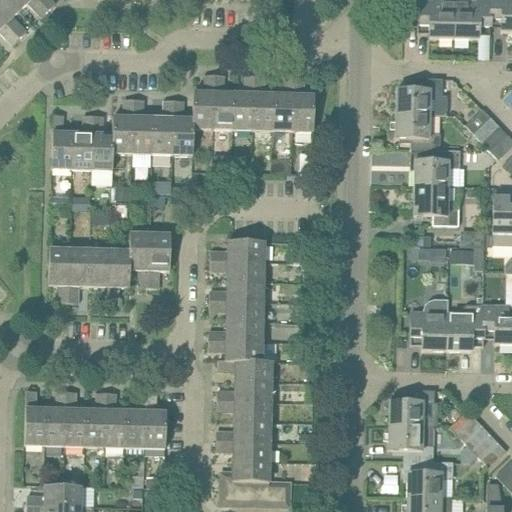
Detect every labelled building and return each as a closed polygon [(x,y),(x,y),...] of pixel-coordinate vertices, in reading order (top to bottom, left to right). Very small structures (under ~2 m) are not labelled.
[(7,0),(0,0),(0,21),(19,41),(25,34),(12,20),(19,12),(7,0)] [(41,19),(48,13),(35,0),(7,0),(19,12),(27,5),(41,19)] [(35,0),(48,13),(54,6),(48,0),(35,0)] [(488,0),(489,4),(454,3),(452,41),(477,42),(478,32),(488,33),(488,38),(489,38),(489,0),(488,0)] [(511,0),(489,0),(489,38),(490,25),(500,25),(500,35),(511,34),(511,0)] [(428,41),(452,41),(454,3),(417,2),(417,36),(418,36),(418,31),(428,31),(428,41)] [(0,34),(12,47),(19,41),(0,21),(0,34)] [(192,131),(212,132),(213,78),(204,77),(203,95),(192,95),(192,121),(192,131)] [(212,132),(232,132),(233,96),(223,95),(223,78),(213,78),(212,132)] [(232,132),(252,133),(253,79),(244,79),(243,96),(233,96),(232,132)] [(252,133),(272,133),(273,97),(262,96),(263,79),(253,79),(252,133)] [(273,97),(272,133),(292,134),(293,80),(284,80),(283,97),(273,97)] [(303,80),(293,80),(292,134),(312,134),(313,98),(302,98),(303,80)] [(394,117),(429,117),(446,118),(446,98),(440,98),(441,81),(415,81),(415,93),(395,92),(394,117)] [(112,156),(131,156),(133,102),(123,102),(123,120),(112,119),(111,137),(112,137),(111,156),(112,156)] [(131,156),(151,157),(152,120),(142,120),(142,103),(133,102),(131,156)] [(151,157),(171,157),(173,103),(163,103),(163,121),(152,120),(151,157)] [(192,158),(192,131),(192,121),(182,121),(182,104),(173,103),(171,157),(192,158)] [(464,128),(473,136),(490,120),(482,111),(464,128)] [(409,153),(424,153),(439,153),(440,136),(428,135),(429,117),(394,117),(394,141),(410,142),(409,153)] [(50,172),(71,172),(72,136),(61,135),(62,118),(52,118),(50,172)] [(82,136),(72,136),(71,172),(91,173),(92,119),(83,118),(82,136)] [(102,119),(92,119),(91,173),(111,173),(112,156),(111,156),(112,137),(111,137),(101,136),(102,119)] [(498,129),(490,120),(473,136),(481,145),(498,129)] [(498,129),(481,145),(489,154),(506,137),(498,129)] [(511,142),(506,137),(489,154),(498,162),(511,148),(511,142)] [(459,153),(439,153),(424,153),(423,164),(413,163),(413,188),(447,189),(447,170),(459,171),(459,153)] [(511,156),(501,167),(511,178),(511,156)] [(225,157),(211,157),(211,172),(225,172),(225,157)] [(291,164),(270,163),(270,177),(290,177),(291,164)] [(231,165),(231,176),(240,176),(240,166),(231,165)] [(151,185),(150,195),(164,196),(164,186),(151,185)] [(114,202),(129,202),(129,189),(114,188),(114,202)] [(447,203),(447,189),(413,188),(412,215),(445,216),(445,225),(445,228),(457,228),(458,203),(447,203)] [(170,195),(170,205),(182,206),(182,189),(170,189),(170,195)] [(150,207),(164,209),(165,198),(151,196),(150,207)] [(511,248),(511,209),(507,209),(508,200),(492,199),(491,237),(491,249),(511,248)] [(88,212),(88,201),(82,200),(77,205),(77,212),(88,212)] [(170,205),(170,224),(183,224),(183,206),(182,206),(170,205)] [(129,254),(129,273),(139,273),(138,290),(148,291),(149,237),(129,236),(128,254),(129,254)] [(425,248),(425,237),(415,236),(415,248),(425,248)] [(170,237),(149,237),(148,291),(157,291),(158,273),(169,274),(170,237)] [(209,254),(209,263),(263,265),(264,245),(227,244),(227,254),(209,254)] [(67,306),(69,252),(48,251),(47,288),(58,288),(58,306),(67,306)] [(429,261),(429,251),(417,251),(417,261),(429,261)] [(77,289),(88,289),(89,253),(69,252),(67,306),(77,306),(77,289)] [(450,252),(449,264),(473,265),(473,253),(450,252)] [(98,307),(108,307),(109,253),(89,253),(88,289),(98,289),(98,307)] [(128,254),(109,253),(108,307),(117,307),(117,290),(128,290),(129,273),(129,254),(128,254)] [(291,256),(291,264),(303,264),(303,256),(291,256)] [(263,285),(263,265),(209,263),(209,273),(226,274),(226,284),(263,285)] [(208,303),(262,304),(263,285),(226,284),(226,294),(208,294),(208,303)] [(421,353),(445,353),(447,302),(434,302),(428,304),(424,307),(422,312),(422,315),(410,314),(409,348),(410,348),(411,340),(421,340),(421,353)] [(447,302),(445,353),(470,354),(471,341),(481,341),(481,349),(482,349),(482,308),(465,307),(459,312),(459,314),(447,314),(447,302)] [(262,324),(262,304),(208,303),(208,313),(225,314),(225,324),(262,324)] [(493,346),(511,346),(511,308),(482,308),(482,349),(483,337),(493,337),(493,346)] [(207,334),(207,343),(262,344),(262,324),(225,324),(225,334),(207,334)] [(261,364),(262,344),(207,343),(207,353),(224,354),(224,363),(261,364)] [(234,374),(234,384),(271,384),(271,364),(261,364),(224,363),(217,363),(216,373),(234,374)] [(271,404),(271,384),(234,384),(233,395),(216,394),(216,403),(271,404)] [(388,404),(388,428),(433,429),(434,393),(421,393),(421,405),(388,404)] [(23,448),(43,448),(44,412),(34,411),(35,394),(25,394),(23,448)] [(55,412),(44,412),(43,448),(63,449),(65,395),(56,394),(55,412)] [(63,449),(84,449),(84,413),(74,412),(75,395),(65,395),(63,449)] [(84,449),(104,450),(105,396),(96,396),(95,413),(84,413),(84,449)] [(104,450),(124,450),(125,414),(114,413),(115,396),(105,396),(104,450)] [(124,450),(144,451),(145,397),(136,396),(135,414),(125,414),(124,450)] [(155,397),(145,397),(144,451),(164,451),(165,415),(154,414),(155,397)] [(233,414),(233,423),(270,424),(271,404),(216,403),(216,413),(233,414)] [(455,436),(463,444),(481,428),(472,419),(455,436)] [(270,424),(233,423),(233,434),(215,434),(215,443),(270,443),(270,424)] [(432,448),(433,429),(388,428),(387,453),(403,453),(402,464),(432,465),(432,448)] [(489,437),(481,428),(463,444),(467,448),(472,453),(489,437)] [(311,445),(311,435),(300,435),(300,445),(311,445)] [(477,459),(480,462),(497,445),(489,437),(472,453),(477,459)] [(270,463),(270,443),(215,443),(215,453),(232,454),(232,463),(270,463)] [(497,445),(480,462),(488,470),(505,454),(497,445)] [(477,459),(472,453),(467,448),(461,454),(461,465),(470,465),(477,459)] [(511,491),(511,460),(493,477),(510,494),(511,491)] [(220,474),(219,483),(231,483),(243,483),(255,484),(266,484),(269,484),(270,463),(232,463),(232,475),(220,474)] [(402,465),(402,475),(406,475),(406,484),(406,500),(440,500),(440,482),(451,482),(452,465),(432,465),(402,464),(402,465)] [(146,488),(158,488),(158,479),(146,479),(146,488)] [(122,481),(122,489),(132,489),(132,481),(122,481)] [(231,509),(242,509),(243,483),(231,483),(231,509)] [(255,484),(243,483),(242,509),(254,509),(255,484)] [(254,509),(266,509),(266,484),(255,484),(254,509)] [(269,484),(266,484),(266,509),(277,510),(278,484),(269,484)] [(289,484),(278,484),(277,510),(289,510),(289,484)] [(486,486),(486,510),(485,511),(501,511),(497,487),(486,486)] [(26,508),(80,510),(80,489),(44,488),(44,499),(26,499),(26,508)] [(141,490),(133,490),(133,498),(141,498),(141,490)] [(406,500),(405,511),(450,511),(451,502),(451,500),(440,500),(406,500)]
